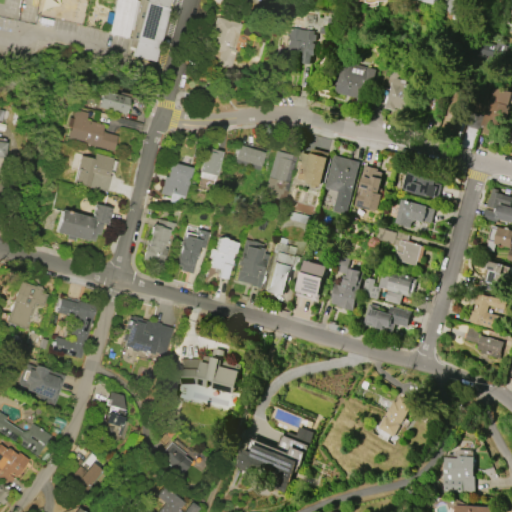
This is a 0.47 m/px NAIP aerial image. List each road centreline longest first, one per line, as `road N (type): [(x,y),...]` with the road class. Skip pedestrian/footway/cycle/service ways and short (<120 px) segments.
road 1 (residential): [(511,406),(423,365),(0,248)]
road 2 (residential): [(511,171),(296,116),(161,121)]
road 3 (residential): [(370,351),(375,369),(446,417),(440,449),(412,480),(293,511)]
road 4 (residential): [(118,278),(190,0)]
road 5 (residential): [(23,511),(61,452),(118,278)]
road 6 (residential): [(482,163),(423,365)]
